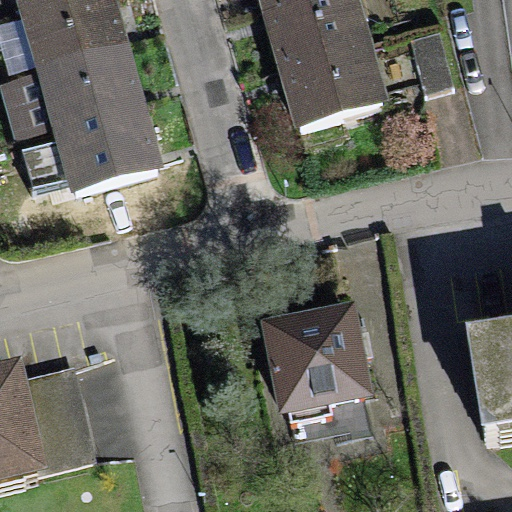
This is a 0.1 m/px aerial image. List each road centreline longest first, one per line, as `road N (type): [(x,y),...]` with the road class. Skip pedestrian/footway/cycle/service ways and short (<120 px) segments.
road 1 (residential): [(246,234),(511,202)]
road 2 (residential): [(108,274),(164,511)]
road 3 (residential): [(179,0),(246,234)]
road 4 (residential): [(108,274),(246,234)]
